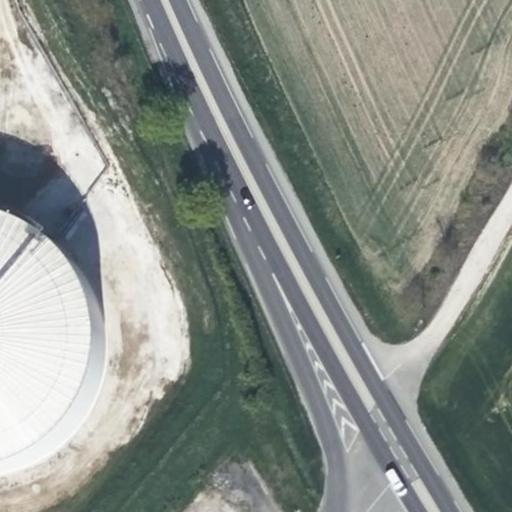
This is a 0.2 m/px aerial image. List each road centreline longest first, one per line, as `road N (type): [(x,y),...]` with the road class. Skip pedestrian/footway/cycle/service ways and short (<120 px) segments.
road 1 (primary): [(449,511),(306,260),(177,0)]
road 2 (primary): [(202,114),(415,511)]
road 3 (unclassified): [(202,114),(237,221),(343,477),(341,511)]
road 4 (track): [(511,203),(387,403)]
road 5 (primary): [(144,0),(202,114)]
